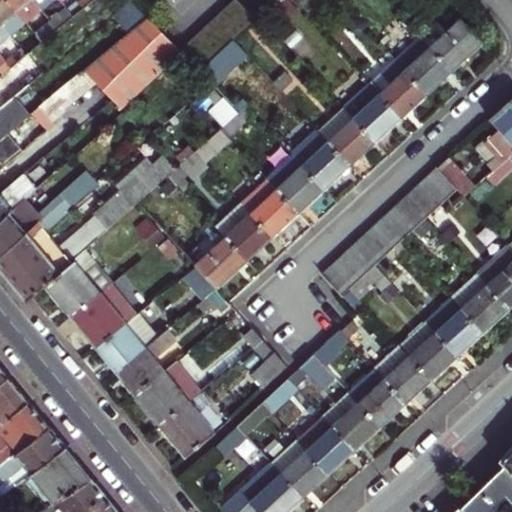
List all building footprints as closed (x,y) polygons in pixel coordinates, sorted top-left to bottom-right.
[(0,0),(0,17),(11,31),(27,18),(11,0),(0,0)] [(11,0),(27,18),(42,5),(37,0),(11,0)] [(77,0),(70,7),(76,14),(91,0),(77,0)] [(130,31),(71,80),(81,92),(97,79),(123,108),(185,53),(180,48),(133,0),(129,0),(114,13),(130,31)] [(241,0),(232,0),(180,48),(185,53),(209,78),(246,45),(236,33),(256,15),(241,0)] [(302,9),(294,0),(282,0),(279,4),(290,18),(302,9)] [(70,7),(65,10),(72,17),(76,14),(70,7)] [(0,39),(11,31),(0,17),(0,39)] [(54,19),(39,32),(45,39),(60,26),(54,19)] [(444,26),(431,38),(460,70),(476,56),(490,43),(469,20),(452,35),(444,26)] [(431,38),(403,63),(433,95),(447,82),(460,70),(431,38)] [(0,76),(0,107),(16,94),(47,68),(32,50),(20,60),(4,73),(0,76)] [(403,63),(376,87),(405,120),(419,107),(433,95),(403,63)] [(376,87),(351,110),(380,143),(393,131),(405,120),(376,87)] [(0,138),(31,112),(16,94),(0,107),(0,138)] [(215,110),(226,123),(240,110),(229,98),(215,110)] [(0,192),(2,191),(0,188),(0,158),(15,146),(13,143),(51,110),(44,102),(31,112),(0,138),(0,192)] [(511,103),(504,112),(511,121),(511,126),(499,137),(511,152),(511,103)] [(351,110),(326,133),(355,166),(368,154),(380,143),(351,110)] [(224,124),(198,147),(212,163),(238,140),(224,124)] [(326,133),(299,157),(329,190),(342,178),(355,166),(326,133)] [(212,163),(198,147),(183,160),(201,179),(215,166),(212,163)] [(299,157),(273,180),(303,213),(317,200),(329,190),(299,157)] [(472,178),(455,159),(329,277),(346,296),(354,287),(364,298),(375,288),(366,277),(472,178)] [(0,218),(27,194),(57,167),(51,160),(32,176),(27,169),(2,191),(0,192),(0,218)] [(28,297),(39,287),(80,251),(168,173),(158,161),(145,169),(140,165),(110,191),(114,196),(61,243),(47,228),(39,218),(0,252),(0,262),(3,266),(23,291),(28,297)] [(0,252),(39,218),(47,228),(100,181),(92,172),(44,213),(27,194),(0,218),(0,252)] [(273,180),(248,203),(278,236),(293,222),(303,213),(273,180)] [(223,226),(232,236),(253,259),(267,246),(278,236),(248,203),(223,226)] [(459,224),(447,235),(456,245),(467,234),(459,224)] [(232,236),(201,264),(218,283),(222,287),(239,272),(253,259),(232,236)] [(511,246),(511,245),(481,273),(511,307),(511,306),(511,246)] [(52,303),(65,318),(106,284),(80,251),(39,287),(52,303)] [(409,270),(384,293),(391,301),(416,278),(409,270)] [(498,319),(511,307),(481,273),(455,296),(486,330),(498,319)] [(222,287),(218,283),(201,297),(208,306),(222,302),(225,305),(232,299),(222,287)] [(78,334),(91,349),(132,315),(106,284),(65,318),(78,334)] [(472,342),(486,330),(455,296),(430,318),(460,352),(472,342)] [(101,361),(109,372),(151,338),(132,315),(91,349),(101,361)] [(446,365),(460,352),(430,318),(403,342),(434,376),(446,365)] [(353,321),(343,330),(351,339),(361,330),(353,321)] [(120,384),(129,395),(158,371),(148,358),(170,339),(162,329),(151,338),(109,372),(120,384)] [(343,330),(317,353),(336,375),(338,377),(352,365),(339,349),(351,339),(343,330)] [(419,388),(434,376),(403,342),(376,367),(406,400),(419,388)] [(288,359),(275,345),(253,365),(265,379),(288,359)] [(317,353),(292,376),(300,385),(311,375),(322,388),(336,375),(317,353)] [(0,383),(11,375),(4,365),(0,360),(0,383)] [(143,412),(155,426),(189,398),(195,392),(170,361),(158,371),(129,395),(143,412)] [(393,412),(406,400),(376,367),(350,390),(380,424),(393,412)] [(0,420),(30,398),(21,387),(11,375),(0,383),(0,420)] [(266,399),(275,409),(275,410),(301,387),(300,385),(292,376),(266,399)] [(366,436),(380,424),(350,390),(324,413),(354,447),(366,436)] [(30,398),(0,420),(0,440),(6,436),(10,440),(24,429),(43,414),(36,406),(30,398)] [(189,398),(155,426),(168,442),(180,457),(213,427),(189,398)] [(238,424),(247,434),(275,409),(266,399),(238,424)] [(340,459),(354,447),(324,413),(299,436),(328,469),(340,459)] [(51,424),(43,414),(24,429),(32,439),(51,424)] [(23,463),(26,460),(34,470),(68,445),(60,435),(51,424),(32,439),(0,462),(0,483),(18,469),(23,463)] [(238,424),(217,443),(226,453),(247,434),(238,424)] [(314,482),(328,469),(299,436),(271,461),(281,472),(300,494),(314,482)] [(511,442),(500,457),(504,461),(511,468),(511,442)] [(79,458),(68,445),(34,470),(33,471),(56,499),(92,474),(79,458)] [(279,511),(282,510),(300,494),(281,472),(271,461),(222,505),(228,511),(279,511)] [(511,468),(504,461),(482,482),(460,504),(467,511),(488,511),(506,496),(511,501),(511,468)] [(84,511),(108,494),(101,485),(92,474),(56,499),(60,504),(49,511),(84,511)] [(120,511),(122,511),(116,504),(108,494),(84,511),(120,511)]
